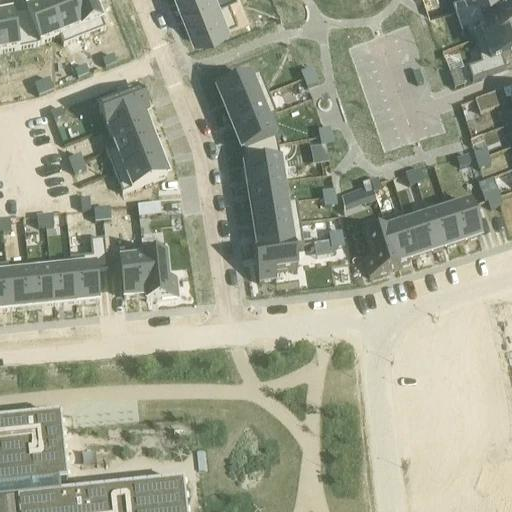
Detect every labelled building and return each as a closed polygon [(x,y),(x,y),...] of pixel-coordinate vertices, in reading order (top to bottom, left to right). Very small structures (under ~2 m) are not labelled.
[(55,0),(56,2),(47,6),(60,39),(59,39),(63,48),(84,40),(68,0),(55,0)] [(68,0),(84,40),(105,32),(93,1),(96,0),(68,0)] [(218,0),(179,0),(186,16),(220,3),(219,2),(218,0)] [(220,3),(186,16),(198,45),(214,38),(211,31),(237,20),(228,0),(224,0),(219,2),(220,3)] [(452,0),(456,10),(481,2),(480,0),(452,0)] [(481,2),(456,10),(461,24),(465,22),(473,44),(511,30),(511,4),(485,14),(481,2)] [(26,14),(11,17),(15,34),(34,30),(41,47),(59,39),(60,39),(47,6),(26,14)] [(11,17),(0,19),(0,55),(36,49),(41,47),(34,30),(15,34),(11,17)] [(480,67),(467,71),(472,85),(505,73),(501,61),(511,57),(511,30),(473,44),(480,67)] [(113,59),(102,63),(105,70),(116,66),(113,59)] [(86,70),(74,74),(77,81),(88,77),(86,70)] [(312,71),(301,75),(304,83),(315,78),(312,71)] [(231,79),(214,86),(225,114),(268,97),(259,76),(234,86),(231,79)] [(315,78),(304,83),(307,90),(318,85),(315,78)] [(49,82),(41,85),(46,96),(53,93),(49,82)] [(41,85),(34,88),(38,99),(46,96),(41,85)] [(98,111),(89,115),(98,137),(107,133),(106,132),(147,116),(135,88),(119,95),(121,102),(98,111)] [(500,95),(475,103),(480,117),(504,108),(500,95)] [(268,97),(225,114),(234,134),(271,119),(272,120),(276,118),(268,97)] [(61,112),(50,116),(53,123),(64,119),(61,112)] [(147,116),(106,132),(107,133),(114,151),(114,152),(150,138),(146,129),(151,127),(147,116)] [(271,119),(234,134),(242,155),(244,170),(261,167),(259,147),(275,141),(275,142),(280,140),(272,120),(271,119)] [(330,130),(318,133),(320,141),(331,138),(330,130)] [(114,151),(105,155),(113,176),(158,158),(150,138),(114,152),(114,151)] [(331,138),(320,141),(321,148),(333,146),(331,138)] [(261,167),(244,170),(248,191),(283,185),(277,145),(275,142),(275,141),(259,147),(261,167)] [(485,151),(474,155),(476,163),(488,159),(485,151)] [(468,157),(457,161),(459,168),(470,165),(468,157)] [(79,158),(68,162),(71,170),(82,165),(79,158)] [(158,158),(113,176),(122,197),(166,179),(158,158)] [(488,159),(476,163),(479,170),(490,167),(488,159)] [(82,165),(71,170),(74,177),(85,173),(82,165)] [(420,172),(412,175),(416,186),(424,184),(420,172)] [(412,175),(405,177),(408,189),(416,186),(412,175)] [(377,181),(369,183),(373,194),(381,192),(377,181)] [(369,183),(362,186),(364,191),(366,197),(373,195),(373,194),(369,183)] [(283,185),(248,191),(251,212),(287,207),(287,206),(283,185)] [(334,191),(322,193),(323,201),(335,199),(334,191)] [(496,193),(485,197),(488,205),(499,201),(496,193)] [(335,199),(323,201),(324,209),(336,207),(335,199)] [(88,201),(80,202),(82,214),(90,213),(88,201)] [(499,201),(488,205),(490,212),(501,208),(499,201)] [(287,207),(251,212),(255,234),(300,227),(296,204),(287,206),(287,207)] [(469,206),(447,213),(458,247),(480,240),(469,206)] [(145,208),(137,209),(138,221),(146,220),(145,208)] [(109,211),(101,212),(102,224),(110,223),(109,211)] [(101,212),(93,213),(94,225),(102,224),(101,212)] [(447,213),(427,220),(438,254),(458,247),(447,213)] [(52,217),(44,218),(45,230),(53,229),(52,217)] [(404,217),(383,224),(398,272),(409,268),(408,263),(417,260),(406,226),(407,226),(404,217)] [(44,218),(36,219),(37,231),(45,230),(44,218)] [(407,226),(406,226),(417,260),(438,254),(427,220),(407,226)] [(9,222),(1,223),(2,235),(10,234),(9,222)] [(383,224),(361,231),(371,261),(363,264),(369,281),(398,272),(383,224)] [(256,243),(251,244),(253,256),(294,249),(294,250),(303,249),(300,227),(255,234),(256,243)] [(340,234),(329,236),(330,244),(342,242),(340,234)] [(91,259),(69,261),(70,271),(71,271),(75,307),(98,304),(94,274),(107,273),(104,242),(90,243),(91,259)] [(342,242),(330,244),(331,252),(343,250),(342,242)] [(164,249),(141,252),(146,299),(145,299),(146,304),(177,301),(175,283),(168,284),(164,249)] [(294,249),(253,256),(258,286),(275,283),(275,275),(297,272),(294,250),(294,249)] [(141,252),(119,254),(124,302),(145,299),(146,299),(141,252)] [(7,268),(0,268),(0,314),(11,313),(6,273),(8,273),(7,268)] [(8,273),(6,273),(11,313),(32,311),(28,275),(29,275),(29,270),(8,273)] [(70,271),(50,273),(54,309),(75,307),(71,271),(70,271)] [(29,275),(28,275),(32,311),(54,309),(50,273),(29,275)] [(0,511),(185,511),(183,485),(68,497),(60,418),(0,424),(0,511)]
